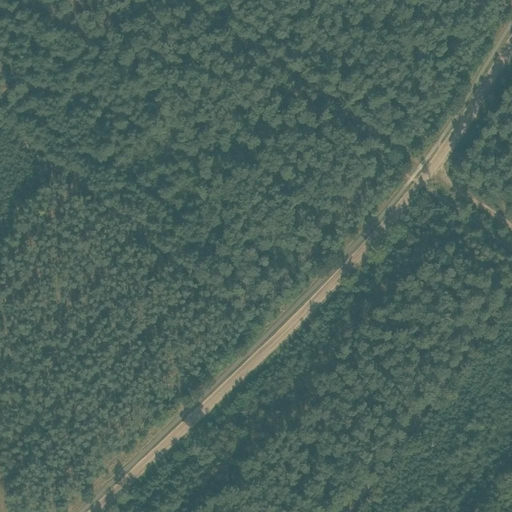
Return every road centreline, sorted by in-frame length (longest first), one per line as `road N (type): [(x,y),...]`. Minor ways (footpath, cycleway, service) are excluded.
road 1 (track): [(95,511),(361,251),(430,171),(511,48)]
road 2 (track): [(421,165),(183,0)]
